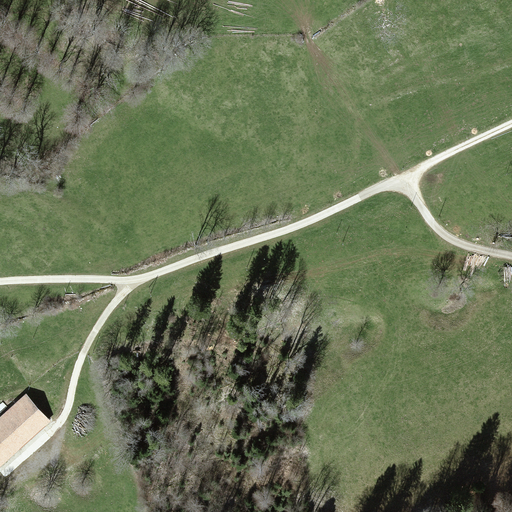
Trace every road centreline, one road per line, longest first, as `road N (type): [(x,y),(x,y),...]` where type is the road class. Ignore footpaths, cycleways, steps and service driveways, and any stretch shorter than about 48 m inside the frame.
road 1 (track): [(0,282),(139,279),(302,223),(511,123)]
road 2 (track): [(68,408),(95,330),(139,279)]
road 3 (track): [(402,176),(448,235),(511,255)]
